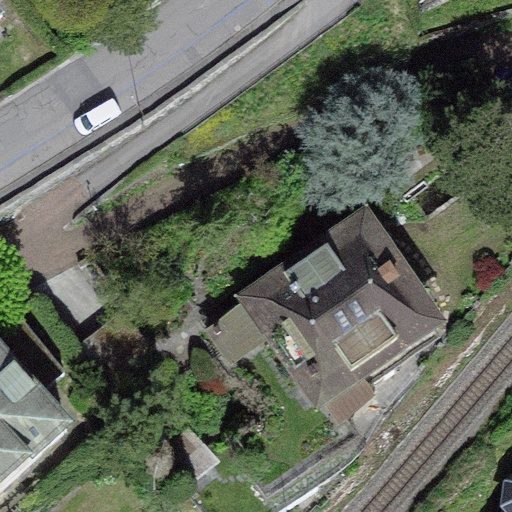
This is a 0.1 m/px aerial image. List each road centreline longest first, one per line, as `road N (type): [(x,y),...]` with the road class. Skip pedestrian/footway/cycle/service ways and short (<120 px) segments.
road 1 (residential): [(324,0),(313,18),(34,226),(50,250),(395,86),(511,45)]
road 2 (residential): [(0,143),(215,0)]
